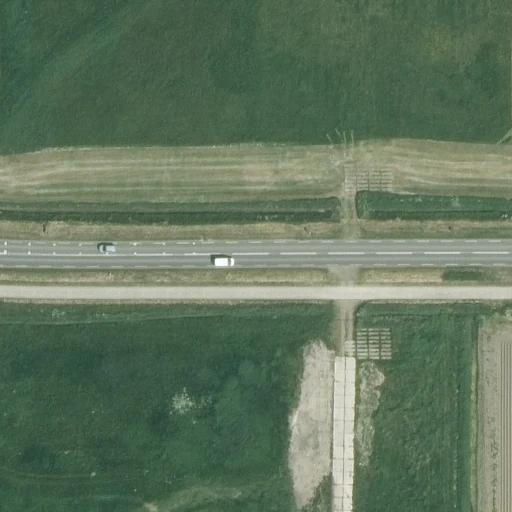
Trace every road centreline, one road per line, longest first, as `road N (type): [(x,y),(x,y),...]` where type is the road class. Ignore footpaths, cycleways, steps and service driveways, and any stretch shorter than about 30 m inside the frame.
road 1 (secondary): [(511,254),(6,254)]
road 2 (track): [(341,511),(349,164)]
road 3 (track): [(197,478),(266,363),(344,362)]
